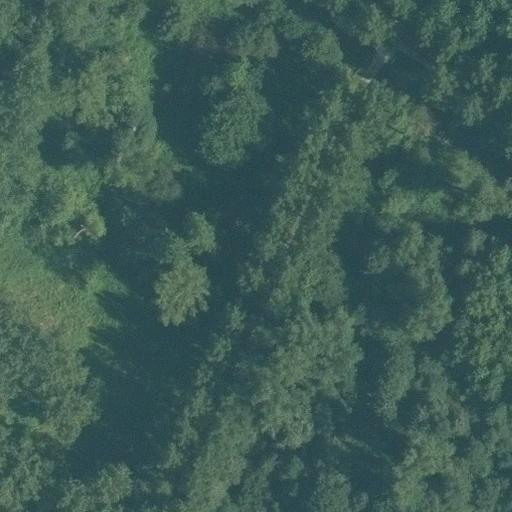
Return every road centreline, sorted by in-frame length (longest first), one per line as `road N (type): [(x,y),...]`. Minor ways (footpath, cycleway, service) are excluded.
road 1 (track): [(155,511),(357,84),(404,31)]
road 2 (track): [(511,118),(367,0)]
